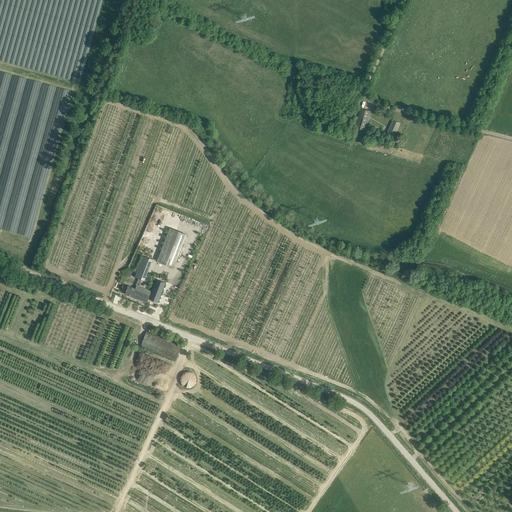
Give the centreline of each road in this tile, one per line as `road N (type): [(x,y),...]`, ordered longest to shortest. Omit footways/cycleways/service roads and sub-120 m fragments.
road 1 (unclassified): [(456,511),(354,402),(0,262)]
road 2 (track): [(118,511),(192,337)]
road 3 (track): [(511,138),(369,101),(367,80)]
